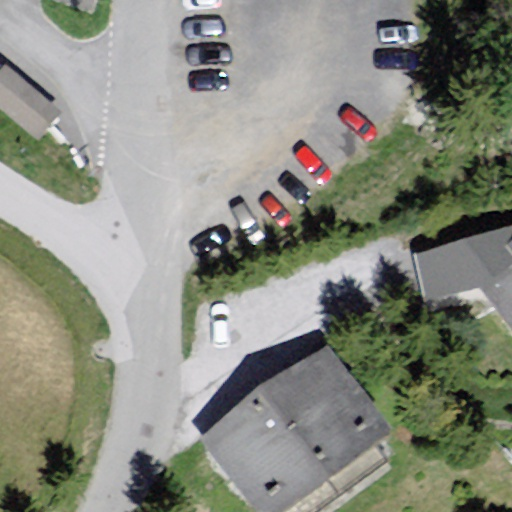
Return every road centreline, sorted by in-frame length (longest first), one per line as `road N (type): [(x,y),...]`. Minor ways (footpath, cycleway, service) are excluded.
road 1 (residential): [(144,287),(137,0)]
road 2 (unknown): [(337,256),(260,318),(193,412),(165,429),(141,424)]
road 3 (residential): [(103,511),(141,424),(144,287)]
road 4 (residential): [(144,287),(0,189)]
